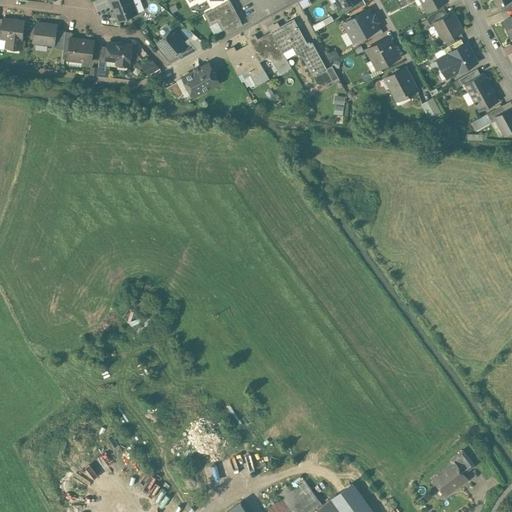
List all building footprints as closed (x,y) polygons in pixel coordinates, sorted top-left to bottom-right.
[(111,0),(114,5),(120,19),(128,16),(129,16),(133,15),(133,14),(137,12),(131,0),(111,0)] [(240,19),(229,0),(225,0),(212,7),(204,12),(209,21),(217,17),(223,28),(240,19)] [(422,0),(428,10),(447,0),(422,0)] [(511,0),(508,0),(500,4),(503,11),(511,7),(511,0)] [(369,8),(344,22),(355,41),(380,27),(369,8)] [(445,8),(427,18),(431,24),(435,22),(434,21),(448,13),(445,8)] [(448,13),(434,21),(435,22),(445,40),(464,30),(453,10),(448,13)] [(18,20),(13,19),(13,18),(12,18),(12,19),(4,18),(1,36),(9,37),(22,39),(25,20),(18,19),(18,20)] [(240,19),(223,28),(226,34),(243,24),(240,19)] [(294,20),(280,28),(277,23),(270,27),(272,32),(281,48),(292,42),(297,51),(305,46),(308,45),(307,42),(294,20)] [(57,24),(37,22),(35,41),(54,43),(55,43),(56,29),(57,24)] [(66,30),(56,29),(55,43),(54,43),(54,47),(64,48),(66,30)] [(186,44),(173,29),(158,41),(171,57),(176,52),(186,44)] [(73,31),(66,30),(64,48),(63,57),(69,58),(71,37),(72,37),(73,31)] [(281,48),(272,32),(258,40),(256,35),(248,39),(251,44),(259,60),(271,54),(276,62),(286,57),(281,48)] [(196,35),(186,44),(176,52),(181,58),(207,44),(196,35)] [(388,36),(367,48),(377,67),(399,55),(394,45),(393,46),(388,36)] [(22,39),(9,37),(8,46),(20,48),(22,39)] [(72,37),(71,37),(69,58),(91,61),(94,40),(72,37)] [(461,38),(444,47),(447,54),(450,52),(465,43),(461,38)] [(327,68),(313,41),(311,42),(310,41),(307,42),(308,45),(305,46),(308,52),(303,55),(318,82),(325,85),(334,80),(327,68)] [(132,45),(108,42),(108,46),(107,58),(118,59),(118,63),(129,64),(129,60),(130,60),(130,57),(131,57),(133,55),(133,52),(132,50),(131,50),(132,45)] [(465,43),(450,52),(460,71),(478,61),(467,42),(465,43)] [(251,44),(237,51),(234,46),(226,51),(238,72),(243,69),(249,66),(252,71),(254,74),(264,69),(259,60),(251,44)] [(108,46),(102,45),(100,61),(106,62),(107,58),(108,46)] [(332,60),(340,55),(337,50),(329,55),(332,60)] [(151,59),(143,65),(148,72),(156,66),(151,59)] [(209,62),(199,68),(195,67),(194,70),(183,76),(194,96),(220,82),(209,62)] [(339,77),(332,65),(327,68),(334,80),(339,77)] [(249,66),(243,69),(246,74),(250,72),(252,71),(249,66)] [(405,66),(385,76),(398,100),(408,95),(410,94),(410,93),(418,89),(405,66)] [(478,68),(459,78),(463,84),(465,82),(481,73),(478,68)] [(264,69),(254,74),(258,82),(269,76),(264,69)] [(481,73),(465,82),(475,99),(473,100),(475,104),(477,103),(479,106),(497,97),(497,96),(484,72),(481,73)] [(178,80),(167,86),(179,98),(184,92),(178,80)] [(333,103),(344,103),(344,95),(333,95),(333,103)] [(497,97),(479,106),(481,109),(491,104),(490,103),(498,99),(497,97)] [(433,98),(423,104),(427,111),(437,106),(433,98)] [(333,104),(333,113),(342,113),(343,104),(333,104)] [(503,104),(493,110),(497,117),(507,111),(503,104)] [(437,106),(427,111),(431,119),(441,113),(437,106)] [(511,128),(511,111),(511,109),(507,111),(497,117),(497,118),(505,132),(511,128)] [(493,110),(487,113),(492,121),(497,118),(497,117),(493,110)] [(460,122),(454,118),(450,124),(457,130),(458,127),(457,127),(460,122)] [(142,290),(126,305),(130,309),(132,311),(147,295),(142,290)] [(132,311),(130,309),(123,316),(137,330),(144,322),(132,311)] [(144,322),(137,330),(143,335),(154,324),(149,318),(144,322)] [(454,462),(433,477),(441,487),(442,486),(447,493),(462,482),(461,481),(466,478),(467,478),(463,472),(473,464),(463,451),(452,459),(454,462)] [(234,465),(249,464),(249,456),(234,457),(234,465)] [(318,497),(306,481),(292,490),(296,496),(306,511),(310,511),(312,511),(315,509),(310,502),(318,497)] [(292,490),(287,484),(276,492),(281,498),(269,507),(272,511),(306,511),(296,496),(292,490)] [(80,496),(67,500),(68,505),(82,501),(80,496)] [(343,511),(332,497),(315,509),(312,511),(313,511),(343,511)] [(247,511),(240,501),(224,511),(247,511)]
